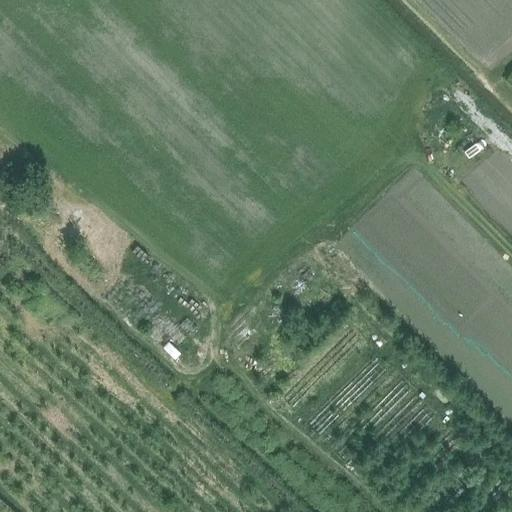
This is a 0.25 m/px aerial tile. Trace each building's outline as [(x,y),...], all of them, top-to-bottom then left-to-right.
[(459,0),(451,0),(447,4),(459,18),(468,10),(459,0)] [(511,38),(503,47),(511,55),(511,38)] [(170,340),(161,345),(169,360),(179,354),(170,340)] [(324,450),(339,464),(412,386),(397,372),(324,450)] [(367,491),(438,415),(412,391),(342,467),(367,491)] [(386,511),(388,511),(466,445),(450,427),(372,495),(386,511)]
